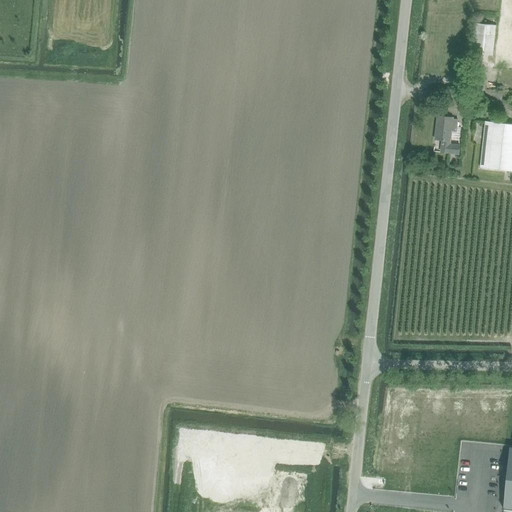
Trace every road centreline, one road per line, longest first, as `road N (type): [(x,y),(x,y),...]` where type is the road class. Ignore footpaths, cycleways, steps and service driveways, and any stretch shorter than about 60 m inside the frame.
road 1 (unclassified): [(361,377),(407,0)]
road 2 (unclassified): [(361,377),(511,379)]
road 3 (unclassified): [(348,511),(361,377)]
